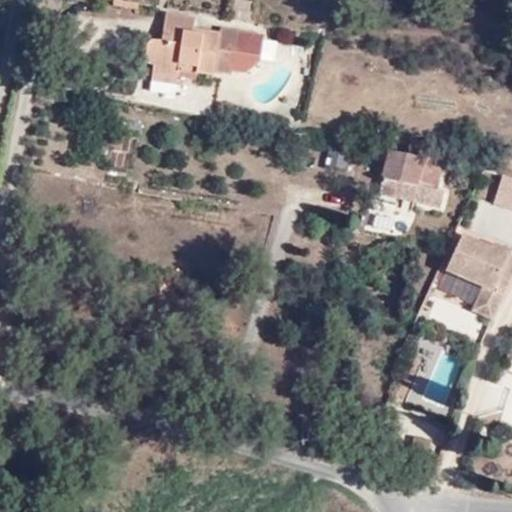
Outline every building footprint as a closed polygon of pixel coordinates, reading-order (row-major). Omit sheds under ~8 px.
[(229,1),(225,21),(244,24),(249,5),(229,1)] [(190,21),(159,16),(155,36),(163,37),(163,45),(143,42),(140,65),(149,67),(147,84),(155,86),(156,81),(163,82),(162,87),(173,89),(176,68),(193,71),(191,76),(209,80),(214,77),(227,80),(228,76),(239,77),(254,67),(258,38),(217,32),(217,37),(189,33),(190,21)] [(410,152),(393,149),(383,194),(443,209),(447,196),(441,194),(443,169),(437,168),(439,154),(425,152),(429,136),(413,133),(410,152)] [(343,171),(348,154),(329,149),(324,165),(343,171)] [(511,178),(500,174),(491,203),(511,209),(511,178)] [(486,286),(477,310),(498,318),(511,277),(511,251),(494,245),(493,249),(462,238),(448,273),(486,286)] [(433,435),(414,433),(411,449),(430,451),(433,435)]
